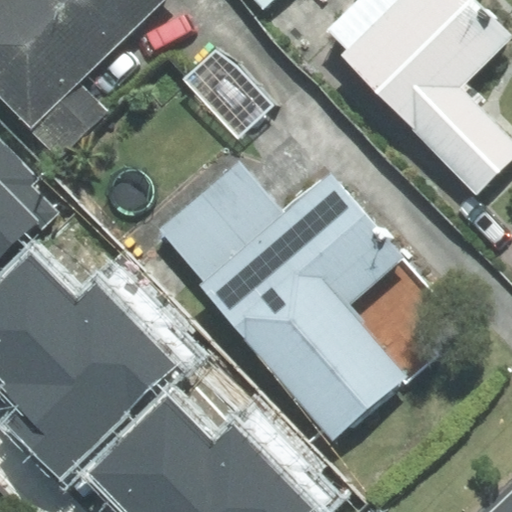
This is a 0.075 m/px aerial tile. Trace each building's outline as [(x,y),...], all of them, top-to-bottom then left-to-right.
[(92,83),(178,0),(9,0),(0,9),(0,82),(70,155),(118,110),(92,83)] [(260,0),(272,12),(285,0),(260,0)] [(511,50),(511,17),(495,0),(412,0),(355,54),(487,195),(511,171),(511,125),(474,86),(511,50)] [(298,125),(243,64),(218,87),(273,148),(298,125)] [(251,162),(167,233),(344,441),(422,375),(362,305),(419,256),(348,172),(297,216),(251,162)] [(0,254),(42,215),(0,170),(0,254)] [(32,254),(0,284),(0,393),(14,408),(0,421),(0,434),(46,483),(171,366),(89,279),(72,295),(32,254)] [(173,389),(86,471),(124,511),(299,511),(311,501),(229,414),(212,431),(173,389)]
